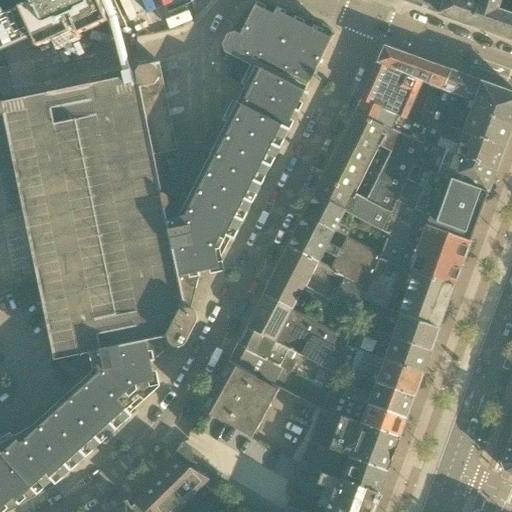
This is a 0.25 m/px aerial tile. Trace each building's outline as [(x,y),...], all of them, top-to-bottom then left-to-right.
[(0,0),(0,52),(33,37),(38,48),(44,45),(43,44),(64,34),(65,36),(76,30),(79,35),(84,33),(83,31),(102,23),(103,25),(108,22),(102,7),(118,0),(0,0)] [(404,0),(404,2),(439,15),(444,0),(454,0),(458,1),(458,0),(404,0)] [(458,0),(458,1),(454,0),(444,0),(439,15),(471,26),(479,0),(458,0)] [(479,0),(471,26),(511,40),(511,3),(509,14),(498,10),(501,0),(479,0)] [(279,8),(277,8),(273,15),(257,7),(259,3),(257,3),(240,35),(235,33),(227,35),(220,51),(222,58),(228,61),(233,51),(252,61),(255,56),(309,84),(334,36),(332,35),(330,39),(314,30),(315,27),(314,26),(312,30),(295,21),(297,18),(295,17),(294,20),(277,12),(279,8)] [(423,82),(444,90),(450,72),(385,48),(378,63),(362,100),(406,120),(423,82)] [(0,170),(5,193),(20,190),(55,361),(90,354),(147,342),(167,338),(168,340),(169,343),(171,345),(173,347),(176,348),(179,348),(182,347),(185,345),(187,343),(196,324),(197,322),(197,320),(197,317),(197,315),(196,313),(194,311),(192,310),(191,309),(185,308),(179,277),(167,221),(165,210),(169,204),(167,197),(163,194),(162,194),(154,158),(158,157),(158,154),(172,152),(157,82),(159,80),(156,66),(160,65),(160,63),(138,68),(139,69),(136,72),(131,74),(132,77),(1,103),(0,102),(0,170)] [(299,112),(296,110),(304,94),(308,96),(309,94),(257,68),(256,69),(260,71),(251,87),(248,86),(247,87),(251,89),(242,106),(239,104),(238,106),(241,107),(233,124),(229,122),(229,123),(229,124),(232,126),(224,142),(220,140),(219,142),(223,144),(214,160),(211,159),(210,160),(213,162),(205,179),(202,177),(201,179),(204,180),(196,197),(192,195),(192,197),(195,198),(187,215),(183,213),(182,215),(186,216),(184,220),(180,218),(167,221),(179,277),(198,273),(199,277),(200,277),(200,273),(220,269),(218,263),(230,239),(234,241),(235,239),(231,237),(240,221),(243,223),(244,221),(240,219),(249,203),(252,205),(253,203),(250,201),(258,185),(261,186),(262,185),(259,183),(267,167),(271,168),(272,167),(268,165),(277,148),(280,150),(281,148),(277,147),(286,130),(289,132),(290,130),(287,128),(295,112),(298,114),(299,112)] [(431,121),(439,123),(445,105),(446,105),(450,94),(463,98),(465,93),(477,97),(482,84),(450,72),(444,90),(441,98),(431,121)] [(511,125),(511,94),(482,84),(477,97),(465,93),(463,98),(450,94),(446,105),(466,113),(468,109),(511,125)] [(429,93),(417,122),(429,127),(431,121),(441,98),(429,93)] [(428,130),(406,120),(362,100),(356,113),(355,114),(422,145),(424,142),(428,130)] [(511,125),(468,109),(466,113),(454,108),(451,118),(467,123),(464,133),(505,148),(511,128),(511,125)] [(414,166),(422,145),(355,114),(315,195),(346,211),(390,234),(414,166)] [(464,133),(439,123),(431,121),(429,127),(428,130),(424,142),(497,171),(505,148),(464,133)] [(497,171),(424,142),(422,145),(414,166),(446,178),(489,193),(497,171)] [(390,234),(381,255),(380,259),(411,270),(427,227),(471,243),(489,193),(446,178),(414,166),(390,234)] [(340,222),(346,211),(315,195),(304,216),(335,232),(347,238),(352,228),(340,222)] [(332,238),(335,232),(304,216),(288,248),(319,264),(320,262),(325,252),(337,258),(332,268),(330,271),(368,291),(370,286),(373,279),(380,259),(381,255),(348,238),(347,238),(342,249),(329,243),(332,238)] [(455,287),(471,243),(427,227),(411,270),(455,287)] [(320,262),(319,264),(288,248),(264,295),(293,310),(299,298),(307,286),(313,275),(316,277),(315,279),(335,289),(329,302),(340,308),(344,301),(360,310),(364,301),(368,291),(330,271),(332,268),(320,262)] [(455,287),(411,270),(380,259),(373,279),(370,286),(368,291),(364,301),(371,303),(387,309),(394,290),(407,295),(401,314),(440,328),(455,287)] [(336,333),(293,310),(264,295),(247,327),(296,353),(336,374),(339,368),(347,346),(349,341),(336,333)] [(431,351),(440,328),(401,314),(401,315),(387,309),(371,303),(364,322),(367,323),(366,327),(369,328),(431,351)] [(353,329),(340,323),(336,333),(349,341),(353,329)] [(363,326),(354,349),(423,374),(431,351),(369,328),(363,326)] [(294,359),(296,353),(247,327),(239,344),(254,352),(254,353),(283,368),(283,369),(291,373),(297,361),(294,359)] [(155,362),(154,360),(150,361),(147,342),(90,354),(95,377),(81,390),(79,387),(26,434),(18,442),(15,438),(0,451),(0,511),(7,511),(37,496),(55,486),(57,484),(54,481),(62,474),(68,469),(71,472),(72,471),(70,468),(83,455),(86,458),(87,457),(85,454),(98,442),(101,445),(102,443),(100,441),(114,428),(116,431),(117,430),(115,427),(129,415),(131,417),(133,416),(130,413),(157,390),(151,363),(155,362)] [(239,344),(228,365),(276,391),(275,391),(278,392),(280,388),(274,385),(283,369),(283,368),(254,353),(254,352),(239,344)] [(423,374),(354,349),(347,346),(339,368),(376,382),(415,396),(423,374)] [(252,438),(278,392),(275,391),(276,391),(228,365),(202,411),(252,438)] [(372,394),(334,380),(330,392),(336,394),(407,419),(415,396),(376,382),(372,394)] [(336,394),(329,412),(332,413),(341,416),(400,438),(407,419),(336,394)] [(312,423),(302,440),(291,460),(302,465),(311,443),(323,410),(318,407),(317,408),(310,421),(312,423)] [(332,413),(329,412),(323,410),(311,443),(319,446),(320,447),(332,413)] [(400,438),(341,416),(329,450),(387,472),(400,438)] [(505,472),(511,475),(511,442),(510,442),(502,465),(505,472)] [(195,472),(190,448),(183,443),(172,458),(195,472)] [(319,446),(310,471),(321,475),(322,475),(379,495),(387,472),(329,450),(320,447),(319,446)] [(159,473),(158,474),(158,475),(151,482),(149,481),(140,490),(143,494),(134,502),(135,503),(135,504),(143,511),(175,511),(178,510),(188,500),(190,498),(208,480),(195,472),(172,458),(165,465),(167,467),(159,474),(159,473)] [(322,475),(321,475),(318,485),(324,488),(318,505),(328,509),(328,508),(338,511),(372,511),(379,495),(322,475)] [(133,506),(131,508),(127,501),(108,511),(143,511),(135,504),(133,506)]
